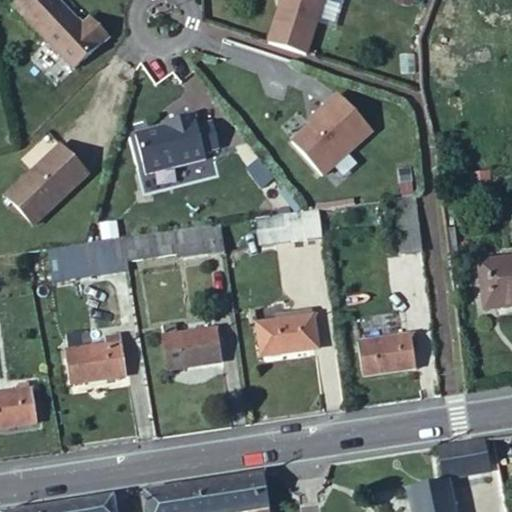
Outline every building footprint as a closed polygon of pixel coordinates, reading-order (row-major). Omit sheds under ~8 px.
[(66,76),(103,48),(88,28),(78,34),(53,0),(19,0),(15,4),(66,76)] [(280,12),(269,45),(305,56),(324,0),(283,0),(283,3),(286,4),(283,13),(280,12)] [(327,111),(307,129),(288,145),(318,179),(370,133),(337,97),(325,108),(327,111)] [(304,126),(307,129),(327,111),(325,108),(304,126)] [(148,170),(209,157),(200,112),(170,119),(171,123),(139,129),(148,170)] [(0,199),(26,226),(79,173),(52,145),(0,195),(0,199)] [(423,255),(416,195),(394,198),(402,258),(423,255)] [(318,209),(287,214),(289,226),(290,240),(322,236),(318,209)] [(289,226),(287,214),(257,218),(258,230),(289,226)] [(226,258),(221,224),(128,237),(131,267),(185,259),(185,264),(226,258)] [(290,240),(289,226),(258,230),(259,244),(290,240)] [(128,237),(123,238),(127,264),(128,267),(131,267),(128,237)] [(123,238),(68,246),(73,272),(127,264),(123,238)] [(73,272),(68,246),(48,249),(51,265),(62,264),(64,273),(73,272)] [(484,311),(511,307),(511,258),(478,264),(484,311)] [(262,355),(317,347),(313,315),(258,323),(262,355)] [(162,328),(163,336),(171,335),(170,326),(162,328)] [(171,335),(163,336),(168,370),(220,362),(216,330),(171,335)] [(363,376),(416,368),(411,336),(358,343),(363,376)] [(72,383),(124,376),(119,344),(67,351),(72,383)] [(0,427),(36,423),(32,390),(0,394),(0,427)] [(483,439),(439,447),(445,477),(488,470),(483,439)] [(269,511),(263,475),(180,487),(184,511),(269,511)] [(454,511),(448,483),(409,491),(413,511),(454,511)] [(184,511),(180,487),(145,492),(148,511),(184,511)] [(68,505),(69,511),(114,511),(112,497),(68,505)]
